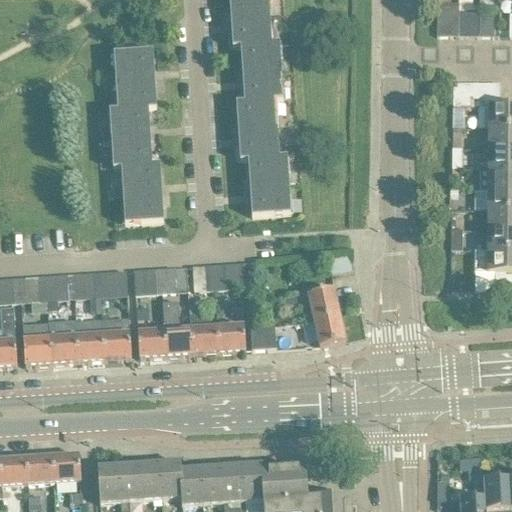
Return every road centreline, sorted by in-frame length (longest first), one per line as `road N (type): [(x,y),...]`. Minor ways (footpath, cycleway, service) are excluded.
road 1 (tertiary): [(398,376),(0,406)]
road 2 (tertiary): [(0,430),(398,408)]
road 3 (residential): [(206,254),(190,0)]
road 4 (residential): [(206,254),(0,268)]
road 5 (residential): [(397,233),(397,58)]
road 6 (unclassified): [(398,376),(397,233)]
